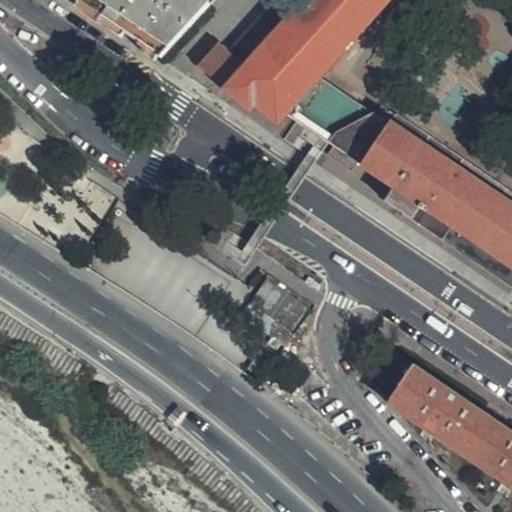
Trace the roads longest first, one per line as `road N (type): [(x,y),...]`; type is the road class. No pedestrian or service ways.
road 1 (primary): [(316,469),(208,381),(0,242)]
road 2 (primary): [(0,285),(179,409),(297,511)]
road 3 (secondary): [(511,337),(216,131)]
road 4 (residential): [(354,273),(333,303),(327,342),(335,366),(461,511)]
road 5 (secondary): [(354,273),(511,380)]
road 6 (secondary): [(188,184),(292,231),(354,273)]
road 7 (secondary): [(134,76),(14,0)]
